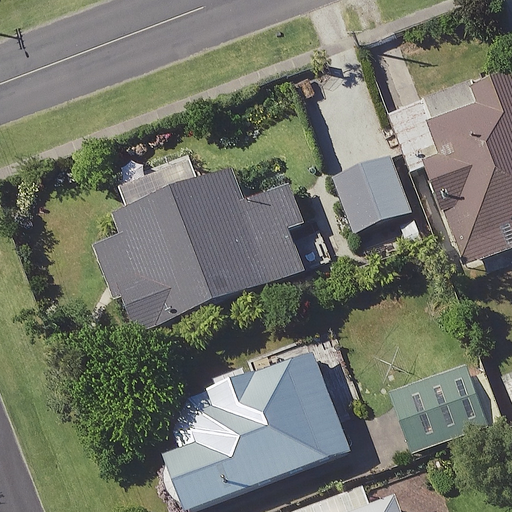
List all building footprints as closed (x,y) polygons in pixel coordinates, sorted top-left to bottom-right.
[(511,257),(511,91),(482,102),(488,119),(439,136),(451,168),(432,175),(467,274),(511,257)] [(416,220),(395,166),(337,189),(359,243),(416,220)] [(314,278),(299,241),(314,235),(299,195),(278,203),(246,216),(235,187),(123,230),(132,254),(109,262),(140,344),(314,278)] [(250,367),(259,390),(157,428),(189,511),(220,511),(353,462),(320,375),(308,344),(250,367)] [(457,447),(439,390),(398,404),(417,461),(457,447)] [(399,511),(399,509),(391,511),(371,511),(368,501),(336,511),(399,511)]
